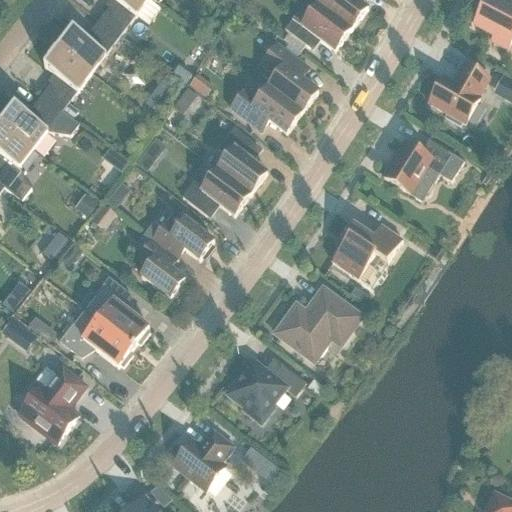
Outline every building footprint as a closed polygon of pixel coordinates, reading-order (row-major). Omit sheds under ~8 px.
[(136,20),(150,1),(149,0),(110,0),(115,4),(101,23),(121,38),(135,19),(136,20)] [(309,0),(309,1),(352,34),(368,12),(352,0),(309,0)] [(511,0),(505,0),(503,5),(493,0),(488,0),(474,27),(494,38),(491,43),(507,52),(511,43),(511,0)] [(289,35),(284,42),(300,55),(305,48),(309,50),(316,41),(335,55),(352,34),(309,1),(285,32),(289,35)] [(106,57),(121,38),(101,23),(86,42),(74,33),(59,52),(92,77),(106,58),(106,57)] [(268,91),(303,117),(319,96),(295,79),(304,68),(277,47),(262,67),(277,79),(268,91)] [(77,96),(92,77),(59,52),(44,71),(57,80),(42,99),(62,115),(63,114),(77,96)] [(479,101),(490,81),(465,67),(454,86),(444,81),(429,107),(447,117),(445,121),(460,130),(463,126),(465,127),(480,101),(479,101)] [(185,88),(192,79),(179,69),(172,78),(185,88)] [(511,97),(511,82),(501,76),(495,87),(511,97)] [(287,138),(303,117),(268,91),(259,102),(246,92),(231,112),(256,131),(264,120),(287,138)] [(187,92),(186,93),(182,99),(192,106),(195,102),(197,99),(187,92)] [(80,128),(63,114),(62,115),(42,99),(28,118),(15,109),(1,128),(34,153),(47,136),(71,139),(80,128)] [(0,187),(4,191),(22,204),(31,192),(19,172),(34,153),(1,128),(0,128),(0,187)] [(218,173),(251,199),(268,177),(249,162),(259,150),(235,132),(219,153),(228,160),(218,173)] [(406,145),(384,181),(411,198),(427,171),(439,178),(452,186),(464,166),(428,143),(421,155),(406,145)] [(111,165),(114,161),(117,157),(109,152),(102,161),(110,167),(111,165)] [(149,162),(144,158),(136,168),(147,175),(154,166),(149,162)] [(235,220),(251,199),(218,173),(208,187),(198,179),(182,200),(206,219),(216,206),(235,220)] [(117,213),(128,201),(117,192),(107,205),(117,213)] [(87,220),(98,206),(85,197),(74,211),(87,220)] [(105,234),(117,219),(103,208),(91,223),(105,234)] [(153,243),(178,263),(185,253),(200,265),(202,261),(205,264),(215,251),(212,249),(214,246),(174,215),(153,243)] [(373,241),(353,227),(345,239),(349,241),(332,266),(359,284),(376,259),(387,267),(403,244),(381,229),(373,241)] [(56,239),(52,244),(42,257),(52,264),(69,243),(59,235),(56,239)] [(171,272),(178,263),(153,243),(139,261),(149,269),(141,280),(171,302),(173,299),(176,302),(186,289),(183,287),(185,283),(171,272)] [(75,267),(84,255),(72,246),(63,259),(75,267)] [(85,313),(134,351),(138,346),(140,348),(150,335),(147,333),(149,331),(122,310),(131,297),(109,280),(95,298),(96,299),(85,313)] [(362,321),(323,293),(306,316),(297,309),(285,325),(282,325),(277,332),(278,335),(276,338),(314,366),(319,359),(322,358),(327,352),(327,348),(332,342),(341,349),(362,321)] [(130,355),(134,351),(85,313),(74,328),(73,327),(59,345),(82,362),(91,349),(119,371),(120,368),(123,370),(133,358),(130,355)] [(37,339),(24,330),(16,324),(12,321),(1,336),(26,354),(28,352),(36,341),(37,339)] [(271,380),(254,366),(229,398),(247,411),(245,414),(261,427),(274,410),(272,408),(285,392),(296,400),(307,387),(281,367),(271,380)] [(70,411),(86,390),(63,371),(46,393),(41,389),(19,418),(57,448),(79,419),(70,411)] [(312,385),(310,388),(306,392),(317,401),(325,391),(314,383),(312,385)] [(221,468),(234,451),(213,434),(199,451),(192,445),(174,469),(206,494),(225,471),(221,468)] [(257,454),(247,446),(239,457),(249,465),(257,454)] [(154,499),(158,504),(164,510),(172,503),(157,489),(150,495),(154,499)] [(184,497),(182,499),(179,503),(189,511),(196,504),(185,495),(184,497)] [(511,511),(511,505),(495,497),(487,511),(511,511)] [(154,511),(145,501),(131,511),(154,511)]
